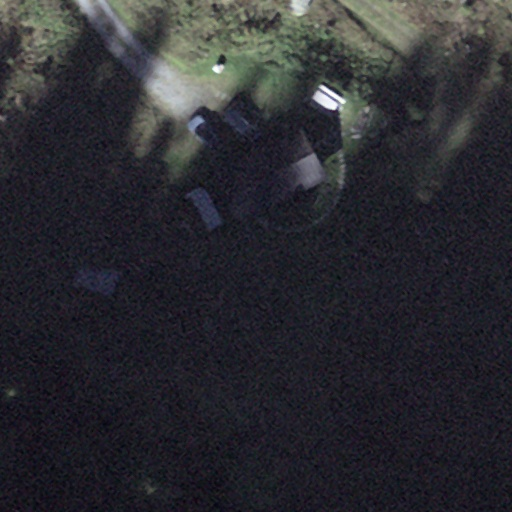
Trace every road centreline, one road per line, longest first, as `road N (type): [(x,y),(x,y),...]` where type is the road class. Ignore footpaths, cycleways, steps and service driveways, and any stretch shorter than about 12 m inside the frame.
road 1 (track): [(355,0),(416,42),(438,74),(442,113),(433,148),(364,211),(324,279),(314,353),(323,448)]
road 2 (track): [(97,0),(115,30),(187,97)]
